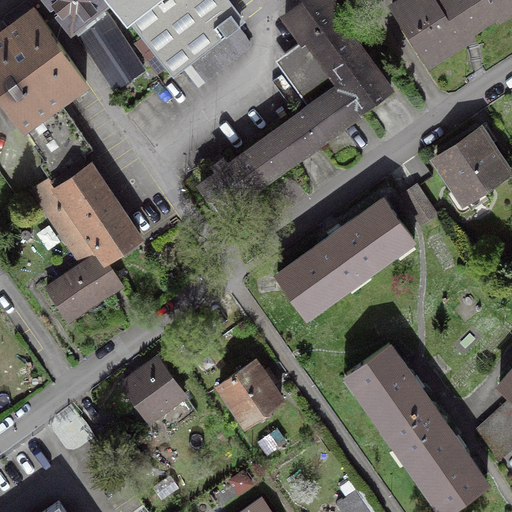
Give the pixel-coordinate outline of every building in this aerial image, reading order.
[(52,0),(72,24),(114,88),(144,68),(100,2),(102,0),(52,0)] [(112,0),(173,76),(239,25),(220,0),(112,0)] [(333,0),(305,0),(285,15),(303,40),(276,59),(309,106),(230,162),(225,158),(214,165),(217,172),(200,184),(220,211),(391,88),(339,16),(343,13),(333,0)] [(429,61),(473,33),(451,0),(396,0),(392,3),(429,61)] [(511,0),(451,0),(473,33),(511,7),(511,0)] [(86,81),(35,6),(0,31),(0,95),(22,128),(59,100),(86,81)] [(41,164),(50,177),(101,251),(106,259),(139,237),(84,154),(92,148),(76,125),(59,100),(22,128),(45,159),(43,160),(44,161),(41,164)] [(511,186),(511,148),(496,126),(444,164),(478,211),(511,186)] [(50,177),(33,188),(83,262),(101,251),(50,177)] [(447,238),(412,192),(296,274),(329,321),(447,238)] [(83,262),(47,286),(68,318),(122,282),(106,259),(101,251),(83,262)] [(397,440),(437,412),(413,377),(389,343),(347,372),(348,373),(349,372),(359,386),(358,387),(384,424),(385,423),(397,440)] [(268,359),(222,386),(247,429),(295,401),(268,359)] [(169,362),(128,389),(156,432),(197,405),(169,362)] [(511,370),(500,384),(511,394),(511,402),(480,432),(498,457),(511,443),(511,370)] [(437,412),(397,440),(409,456),(407,457),(434,495),(435,494),(445,508),(444,509),(445,510),(486,481),(462,446),(437,412)] [(272,511),(266,502),(249,511),(272,511)]
